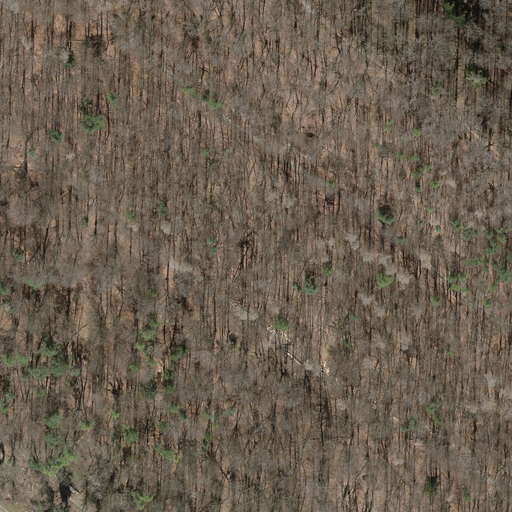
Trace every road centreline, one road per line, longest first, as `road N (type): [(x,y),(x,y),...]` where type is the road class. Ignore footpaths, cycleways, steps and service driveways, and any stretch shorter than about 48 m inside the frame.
road 1 (track): [(0,140),(42,161),(366,410),(511,489)]
road 2 (track): [(0,5),(85,10),(127,34),(240,131),(361,204),(486,313),(511,323)]
road 3 (track): [(0,424),(94,511)]
